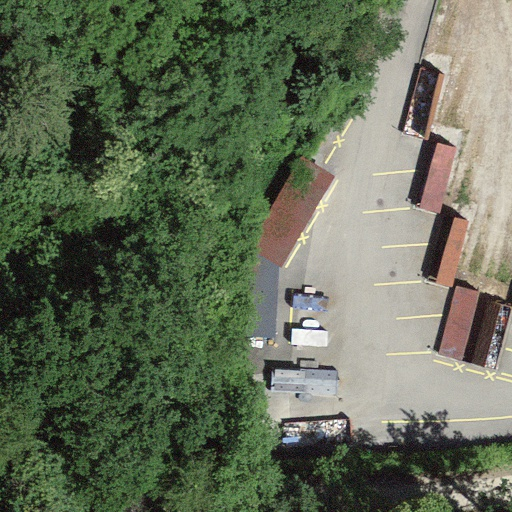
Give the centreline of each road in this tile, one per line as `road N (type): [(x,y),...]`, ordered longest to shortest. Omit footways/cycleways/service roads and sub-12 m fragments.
road 1 (track): [(511,457),(72,511)]
road 2 (track): [(511,194),(484,148),(471,0)]
road 3 (track): [(511,370),(369,371)]
